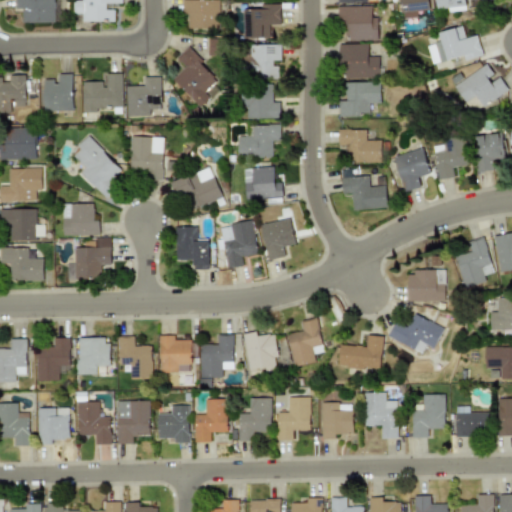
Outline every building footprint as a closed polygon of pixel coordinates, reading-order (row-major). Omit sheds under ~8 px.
[(22,22),(60,22),(60,0),(14,0),(15,8),(22,8),(22,22)] [(121,0),(81,0),(81,1),(73,1),(72,13),(81,13),(81,21),(113,21),(113,3),(121,3),(121,0)] [(219,28),(218,0),(184,0),(184,28),(219,28)] [(428,0),(400,0),(401,18),(416,17),(416,10),(429,10),(428,0)] [(435,0),(436,9),(453,7),(453,11),(465,10),(464,0),(435,0)] [(280,24),(279,3),(261,4),(261,9),(244,9),(245,38),(269,37),(269,24),(280,24)] [(377,17),(371,17),(371,6),(339,5),(339,40),(376,40),(377,17)] [(426,45),(432,66),(481,53),(476,35),(464,38),(461,26),(438,32),(440,41),(426,45)] [(223,38),(207,39),(208,56),(224,55),(223,38)] [(378,56),(367,56),(367,43),(339,44),(340,78),(379,77),(378,56)] [(280,44),(250,44),(251,79),(276,79),(276,60),(280,60),(280,44)] [(199,107),(221,85),(186,48),(175,58),(184,67),(172,79),(199,107)] [(499,76),(494,79),(485,65),(454,84),(472,113),(508,90),(499,76)] [(42,79),(43,110),(72,110),(71,73),(56,74),(56,79),(42,79)] [(122,73),(104,73),(104,81),(82,81),(82,109),(122,108),(122,73)] [(24,74),(8,75),(8,81),(0,81),(0,112),(10,112),(10,106),(25,105),(24,74)] [(160,77),(143,77),(143,85),(125,86),(126,116),(149,116),(149,109),(160,109),(160,77)] [(338,116),(369,116),(368,103),(379,103),(379,81),(344,82),(344,100),(337,100),(338,116)] [(279,102),(272,102),(271,85),(242,86),(243,119),(279,118),(279,102)] [(279,124),(251,125),(251,136),(237,136),(237,157),(272,156),(271,140),(280,140),(279,124)] [(0,159),(35,159),(34,127),(0,127),(0,159)] [(380,162),(380,140),(365,140),(365,129),(337,130),(338,145),(346,145),(346,162),(380,162)] [(477,134),(478,160),(503,159),(502,133),(477,134)] [(163,137),(130,136),(129,170),(147,171),(147,179),(162,180),(163,137)] [(81,172),(105,198),(117,187),(110,179),(120,170),(89,137),(73,152),(86,166),(81,172)] [(465,137),(441,139),(442,144),(433,145),(437,179),(453,178),(452,166),(468,165),(465,137)] [(430,173),(421,147),(393,156),(405,191),(420,186),(417,177),(430,173)] [(222,196),(208,166),(170,184),(178,201),(185,198),(191,210),(222,196)] [(244,199),(281,198),(281,179),(273,180),(273,167),(243,168),(244,199)] [(0,201),(35,201),(35,190),(41,190),(41,168),(8,168),(8,186),(0,186),(0,201)] [(386,208),(385,185),(369,186),(368,176),(340,177),(341,193),(351,193),(351,209),(386,208)] [(62,204),(63,235),(99,234),(99,219),(93,220),(93,203),(62,204)] [(35,208),(0,209),(1,240),(43,239),(43,224),(36,224),(35,208)] [(295,244),(289,218),(259,224),(267,260),(284,257),(282,246),(295,244)] [(226,268),(242,265),(241,256),(257,254),(252,221),(220,226),(226,268)] [(209,268),(208,239),(197,239),(196,226),(175,227),(176,260),(192,260),(192,269),(209,268)] [(498,272),(511,270),(511,232),(494,234),(498,272)] [(73,247),(74,278),(100,278),(100,265),(110,265),(110,238),(94,238),(95,247),(73,247)] [(493,272),(482,238),(467,243),(470,251),(453,256),(464,288),(485,281),(483,275),(493,272)] [(42,258),(26,258),(27,248),(0,247),(0,263),(9,263),(9,280),(42,281),(42,258)] [(443,301),(444,270),(407,269),(407,300),(443,301)] [(511,298),(497,298),(498,309),(490,310),(491,329),(511,328),(511,298)] [(421,352),(425,344),(433,348),(443,327),(413,313),(407,327),(394,321),(387,336),(421,352)] [(293,367),(315,362),(313,354),(323,351),(316,318),(300,321),(302,330),(286,334),(293,367)] [(274,333),(257,335),(256,331),(243,333),(248,371),(275,367),(274,357),(277,357),(274,333)] [(232,334),(217,334),(217,345),(200,345),(200,377),(222,377),(221,369),(232,368),(232,334)] [(159,335),(160,372),(190,371),(189,339),(174,340),(174,335),(159,335)] [(381,368),(382,335),(366,335),(366,346),(339,344),(338,367),(381,368)] [(151,345),(133,346),(133,336),(118,336),(118,364),(129,364),(130,378),(152,378),(151,345)] [(77,374),(96,374),(96,366),(108,365),(108,337),(76,337),(77,374)] [(25,338),(11,338),(11,348),(0,348),(0,381),(15,381),(15,374),(26,374),(25,338)] [(58,380),(58,371),(69,371),(68,338),(48,338),(48,344),(35,344),(36,380),(58,380)] [(511,346),(487,346),(486,367),(502,368),(502,379),(511,379),(511,346)] [(397,400),(386,400),(386,392),(364,392),(364,425),(382,425),(382,437),(398,437),(397,400)] [(446,394),(424,394),(424,406),(413,406),(413,437),(429,437),(429,428),(446,428),(446,394)] [(310,397),(288,396),(288,412),(277,412),(277,439),(292,439),(293,430),(309,430),(310,397)] [(271,398),(249,397),(248,413),(238,412),(237,441),(253,441),(253,431),(270,431),(271,398)] [(226,399),(204,399),(204,414),(194,414),(194,442),(210,441),(210,432),(227,431),(226,399)] [(77,435),(94,434),(94,444),(111,443),(110,415),(99,416),(98,400),(76,401),(77,435)] [(149,400),(116,401),(117,444),(132,443),(132,436),(149,436),(149,400)] [(28,412),(17,412),(17,402),(0,402),(0,436),(13,436),(13,445),(29,445),(28,412)] [(353,434),(352,402),(321,403),(322,439),(336,439),(336,434),(353,434)] [(188,405),(170,405),(171,413),(157,414),(157,438),(174,438),(174,443),(189,442),(188,405)] [(470,412),(470,406),(456,406),(457,436),(490,435),(489,412),(470,412)] [(37,408),(38,444),(52,444),(51,439),(68,439),(68,407),(37,408)] [(511,412),(500,412),(500,436),(511,436),(511,412)] [(494,511),(494,494),(478,495),(478,505),(461,505),(461,511),(494,511)] [(511,511),(511,494),(500,494),(500,511),(511,511)] [(448,511),(448,503),(431,504),(431,495),(415,496),(415,511),(448,511)] [(364,511),(364,507),(347,507),(346,497),(331,498),(331,511),(364,511)] [(370,511),(401,511),(401,502),(384,502),(384,497),(370,497),(370,511)] [(321,511),(321,498),(306,498),(306,503),(291,503),(290,511),(321,511)] [(237,511),(238,499),(221,500),(222,511),(206,511),(237,511)] [(280,511),(280,500),(249,500),(249,511),(280,511)] [(43,511),(79,511),(80,510),(63,510),(62,502),(43,502),(43,511)] [(119,511),(120,502),(104,502),(104,511),(87,511),(86,511),(119,511)] [(156,511),(156,507),(139,507),(139,502),(125,503),(125,511),(156,511)] [(39,511),(40,503),(25,504),(25,508),(9,509),(8,511),(39,511)]
